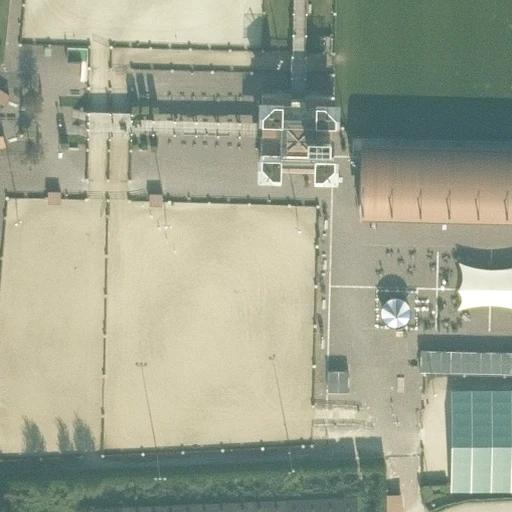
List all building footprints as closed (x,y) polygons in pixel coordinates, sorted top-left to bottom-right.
[(234,84),(233,70),(214,71),(215,85),(234,84)] [(331,162),(333,91),(261,89),(259,161),(331,162)] [(511,140),(359,137),(358,207),(422,208),(422,205),(419,205),(419,194),(426,194),(426,198),(427,198),(427,188),(437,188),(437,198),(439,198),(439,194),(446,194),(445,206),(441,206),(441,209),(511,210),(511,140)] [(9,231),(6,230),(0,298),(0,304),(14,306),(17,274),(34,275),(37,240),(9,237),(9,231)] [(511,252),(477,258),(486,313),(511,309),(511,252)] [(511,347),(420,346),(420,370),(511,371),(511,347)] [(347,388),(348,367),(328,366),(328,388),(347,388)] [(511,385),(452,385),(451,490),(511,490),(511,385)] [(387,511),(402,511),(402,490),(386,490),(387,511)] [(355,511),(355,495),(90,507),(90,511),(355,511)]
